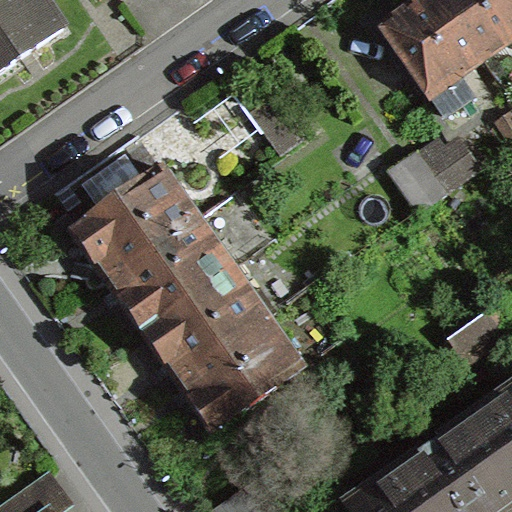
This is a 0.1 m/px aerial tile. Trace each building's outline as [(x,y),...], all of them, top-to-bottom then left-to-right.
[(53,0),(0,0),(0,70),(70,24),(53,0)] [(511,0),(427,0),(378,33),(429,109),(511,53),(511,0)] [(61,225),(97,277),(190,213),(154,161),(61,225)] [(97,277),(132,327),(223,262),(190,213),(97,277)] [(167,379),(260,312),(223,262),(132,327),(167,379)] [(199,423),(290,353),(260,312),(167,379),(199,423)] [(506,511),(511,508),(511,370),(322,504),(327,511),(506,511)]
